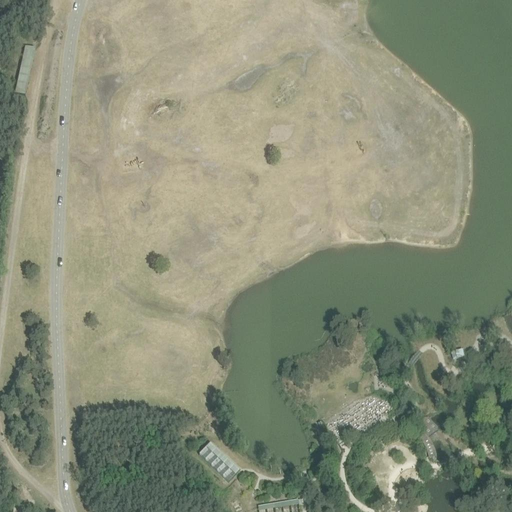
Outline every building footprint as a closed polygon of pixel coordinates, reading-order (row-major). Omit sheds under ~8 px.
[(17,94),(27,95),(33,48),(24,47),(17,94)] [(417,425),(413,432),(414,433),(416,435),(419,437),(421,440),(423,442),(425,445),(427,449),(429,453),(430,458),(437,456),(437,453),(435,450),(434,446),(432,442),(430,438),(438,431),(438,430),(438,427),(429,419),(428,418),(427,417),(425,418),(420,423),(419,425),(417,425)] [(210,443),(199,456),(228,483),(239,471),(210,443)] [(243,511),(238,499),(228,504),(231,511),(243,511)] [(259,507),(259,511),(300,511),(298,500),(259,507)]
